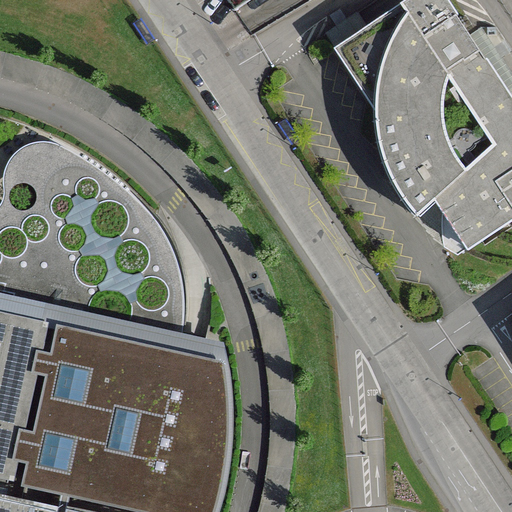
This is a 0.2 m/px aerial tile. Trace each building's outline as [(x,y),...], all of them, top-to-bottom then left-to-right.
[(232,0),(241,12),(259,0),(232,0)] [(438,198),(470,249),(511,221),(511,95),(450,0),(404,0),(338,45),(374,104),(376,126),(381,149),(389,169),(399,189),(419,215),(438,198)] [(59,326),(179,353),(184,330),(185,312),(183,287),(179,269),(173,251),(167,237),(157,222),(145,209),(125,189),(108,175),(81,157),(64,148),(56,144),(48,142),(41,143),(34,144),(29,145),(22,149),(17,153),(12,158),(7,167),(5,173),(4,179),(5,187),(6,194),(4,201),(0,208),(0,207),(0,312),(50,323),(59,326)] [(39,375),(33,374),(38,351),(43,352),(50,323),(0,312),(0,511),(79,511),(68,509),(67,511),(59,511),(60,509),(0,495),(0,479),(15,482),(19,462),(14,461),(21,430),(27,431),(39,375)] [(71,497),(140,511),(216,511),(221,496),(226,478),(228,465),(230,451),(231,430),(231,415),(230,397),(229,382),(226,363),(179,353),(59,326),(53,354),(43,352),(38,351),(33,374),(39,375),(48,377),(35,433),(27,431),(21,430),(14,461),(19,462),(28,464),(23,486),(63,495),(71,497)] [(71,497),(63,495),(60,509),(59,511),(67,511),(68,509),(71,497)]
